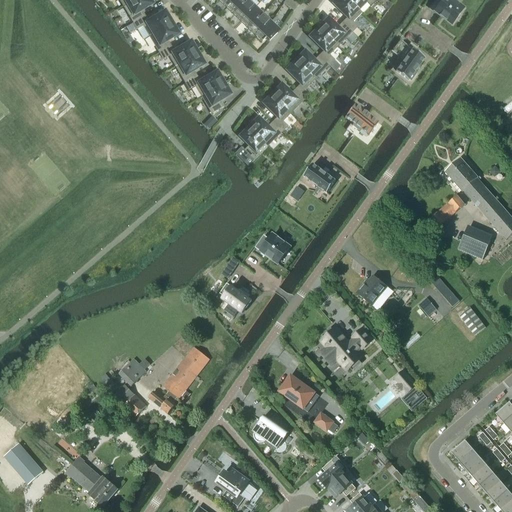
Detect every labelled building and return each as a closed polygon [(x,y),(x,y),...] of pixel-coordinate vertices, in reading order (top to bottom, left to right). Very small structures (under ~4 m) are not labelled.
[(141,10),(144,8),(145,9),(152,4),(150,1),(151,0),(150,0),(134,0),(123,7),(124,7),(128,5),(134,15),(130,18),(133,24),(145,17),(141,10)] [(226,8),(234,0),(220,0),(219,1),(226,6),(225,7),(226,8)] [(234,15),(247,1),(245,0),(234,0),(226,8),(233,13),(233,15),(234,15)] [(297,6),(288,0),(286,0),(284,4),(294,11),(297,6)] [(361,14),(347,0),(336,0),(336,1),(337,2),(334,5),(340,11),(340,10),(343,13),(348,18),(342,24),(352,33),(357,28),(352,23),(361,14)] [(370,5),(374,0),(347,0),(361,14),(358,10),(367,2),(370,5)] [(440,0),(436,0),(429,9),(439,17),(451,26),(464,9),(452,0),(451,0),(443,0),(443,2),(440,0)] [(241,23),(255,9),(247,1),(234,15),(241,20),(240,22),(241,23)] [(248,30),(262,16),(255,9),(241,23),(248,27),(247,29),(248,30)] [(149,37),(173,23),(168,16),(167,16),(165,13),(158,17),(158,18),(155,20),(154,19),(148,23),(145,17),(133,24),(137,30),(143,26),(149,37)] [(256,37),(269,23),(262,16),(248,30),(255,35),(254,36),(256,37)] [(338,47),(352,33),(342,24),(337,29),(334,26),(328,20),(326,23),(325,22),(318,28),(338,47)] [(167,40),(170,38),(171,39),(178,35),(176,31),(177,31),(173,23),(149,37),(159,54),(171,47),(167,40)] [(269,42),(279,32),(269,23),(256,37),(262,43),(266,39),(269,42)] [(338,47),(318,28),(312,34),(313,35),(310,38),(317,44),(317,43),(320,46),(319,47),(324,52),(319,57),(329,66),(334,61),(329,56),(338,47)] [(400,41),(391,52),(400,59),(409,47),(408,47),(400,41)] [(175,67),(199,53),(194,46),(193,46),(191,43),(184,47),(184,48),(181,50),(180,49),(174,53),(171,47),(159,54),(163,60),(169,56),(175,67)] [(396,72),(408,82),(409,81),(408,81),(409,80),(411,82),(417,74),(415,72),(424,59),(425,60),(425,59),(412,50),(412,51),(410,49),(404,57),(406,59),(396,72)] [(193,71),(196,68),(197,69),(204,65),(202,61),(203,61),(199,53),(175,67),(185,84),(197,77),(193,71)] [(314,80),(329,66),(319,57),(313,62),(310,60),(311,59),(305,53),(302,56),(301,55),(295,61),(314,80)] [(314,80),(295,61),(289,67),(290,68),(287,71),(293,77),(294,77),(297,79),(296,80),(301,85),(296,90),(305,99),(310,94),(306,89),(314,80)] [(201,97),(225,83),(220,76),(219,77),(217,73),(210,78),(207,80),(206,80),(200,83),(197,77),(185,84),(189,90),(195,87),(201,97)] [(219,101),(222,99),(223,99),(230,95),(228,92),(229,91),(225,83),(201,97),(211,114),(223,107),(219,101)] [(291,113),(305,99),(296,90),(290,96),(287,93),(288,92),(282,86),(279,89),(278,88),(272,94),(291,113)] [(282,122),(291,113),(272,94),(266,100),(267,101),(264,104),(270,110),(273,113),(278,118),(272,123),(282,133),(287,127),(282,122)] [(511,102),(503,110),(507,114),(511,110),(511,102)] [(354,106),(345,119),(345,120),(345,119),(352,124),(354,125),(352,127),(359,132),(361,130),(368,136),(369,137),(378,124),(378,123),(378,124),(366,115),(354,107),(355,106),(354,106)] [(209,129),(214,124),(209,120),(204,124),(209,129)] [(267,147),(282,133),(272,123),(267,129),(264,126),(258,120),(256,122),(255,121),(248,127),(267,147)] [(241,149),(236,154),(248,167),(267,147),(248,127),(242,134),(243,135),(240,137),(246,143),(247,143),(250,146),(244,151),(241,149)] [(511,235),(511,218),(479,181),(481,179),(479,177),(478,178),(461,159),(445,173),(462,192),(463,191),(506,241),(511,235)] [(313,165),(304,177),(304,178),(305,177),(326,193),(327,194),(336,181),(335,181),(334,181),(336,179),(328,173),(330,171),(324,167),(321,171),(313,165)] [(500,172),(495,166),(489,172),(494,178),(500,172)] [(437,229),(464,205),(457,197),(429,220),(437,229)] [(491,238),(467,228),(459,249),(482,258),(491,238)] [(264,237),(256,249),(266,256),(278,265),(290,248),(273,235),(269,240),(264,237)] [(363,285),(356,294),(378,312),(393,293),(373,276),(365,286),(363,285)] [(438,280),(432,285),(451,307),(457,302),(438,280)] [(227,284),(220,294),(224,298),(223,300),(229,305),(239,312),(242,314),(251,301),(244,296),(245,295),(240,292),(239,293),(227,284)] [(467,310),(459,317),(475,337),(485,328),(470,308),(467,310)] [(324,339),(321,341),(327,348),(322,352),(332,364),(340,357),(344,362),(343,363),(344,365),(345,364),(352,372),(361,364),(359,361),(362,358),(356,352),(359,349),(360,351),(369,343),(359,332),(351,339),(353,341),(348,345),(339,335),(338,336),(331,328),(322,336),(324,339)] [(194,348),(163,387),(169,392),(177,398),(179,400),(209,360),(194,348)] [(131,387),(146,372),(134,360),(119,374),(131,387)] [(417,386),(403,370),(393,379),(397,384),(395,386),(401,392),(403,391),(407,396),(417,386)] [(118,388),(109,380),(104,376),(99,382),(111,395),(118,388)] [(319,397),(291,376),(286,382),(287,383),(285,387),(284,386),(279,392),(308,413),(319,397)] [(146,407),(125,385),(114,397),(123,407),(124,406),(135,418),(146,407)] [(154,392),(148,399),(168,415),(176,405),(173,403),(177,398),(169,392),(165,396),(163,399),(154,392)] [(186,400),(190,395),(186,392),(182,397),(186,400)] [(503,424),(511,416),(511,405),(510,403),(496,415),(503,424)] [(327,431),(333,423),(321,414),(315,423),(327,431)] [(289,433),(264,416),(253,432),(255,434),(254,435),(254,436),(254,437),(255,438),(255,439),(255,440),(256,440),(257,441),(258,442),(259,442),(260,443),(261,443),(262,443),(263,443),(264,442),(265,442),(266,442),(277,450),(289,433)] [(510,432),(511,430),(511,416),(503,424),(510,432)] [(146,424),(141,418),(135,423),(140,429),(146,424)] [(493,432),(489,427),(485,431),(489,436),(493,432)] [(498,437),(493,432),(489,436),(493,441),(498,437)] [(487,438),(483,433),(478,437),(483,442),(487,438)] [(491,443),(487,438),(483,442),(487,446),(491,443)] [(459,462),(473,450),(465,441),(451,453),(459,462)] [(43,473),(19,445),(19,444),(4,457),(28,486),(43,473)] [(507,449),(503,444),(499,447),(503,452),(507,449)] [(501,454),(497,449),(492,453),(497,458),(501,454)] [(511,453),(507,449),(503,452),(507,457),(511,453)] [(466,470),(480,458),(473,450),(459,462),(466,470)] [(505,459),(501,454),(497,458),(501,463),(505,459)] [(102,479),(84,463),(84,462),(79,458),(73,465),(110,499),(118,490),(103,477),(102,479)] [(473,478),(487,466),(480,458),(466,470),(473,478)] [(344,475),(336,465),(335,466),(331,461),(322,469),(326,474),(319,479),(327,489),(344,475)] [(110,499),(73,465),(65,474),(70,478),(71,477),(90,493),(88,495),(103,508),(110,499)] [(480,487),(494,475),(487,466),(473,478),(480,487)] [(240,495),(249,482),(233,470),(229,475),(224,472),(216,483),(226,490),(222,496),(238,508),(244,498),(240,495)] [(356,489),(352,485),(352,484),(344,475),(327,489),(336,498),(342,493),(346,497),(356,489)] [(487,495),(501,483),(494,475),(480,487),(487,495)] [(494,503),(508,491),(501,483),(487,495),(494,503)] [(501,511),(511,502),(511,495),(508,491),(494,503),(501,511)] [(366,511),(372,507),(364,498),(363,498),(360,494),(350,502),(354,506),(347,511),(366,511)] [(501,511),(511,511),(511,502),(501,511)]
